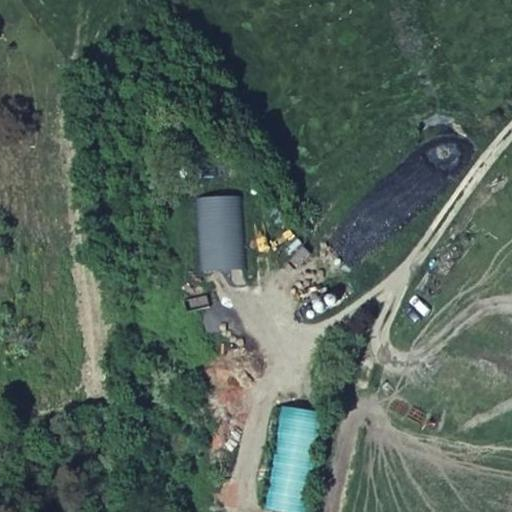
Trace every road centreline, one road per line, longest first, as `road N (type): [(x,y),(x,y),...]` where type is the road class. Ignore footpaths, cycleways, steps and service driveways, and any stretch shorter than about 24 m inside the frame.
road 1 (track): [(511,129),(386,310),(358,388),(331,511)]
road 2 (track): [(423,248),(384,291),(324,330),(270,339)]
